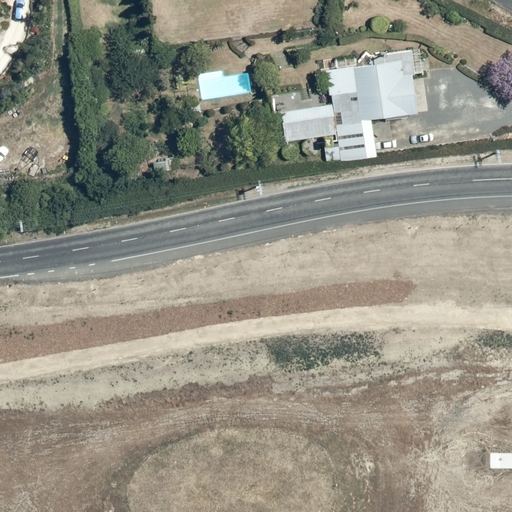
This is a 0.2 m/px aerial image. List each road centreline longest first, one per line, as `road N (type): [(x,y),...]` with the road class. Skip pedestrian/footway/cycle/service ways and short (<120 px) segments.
road 1 (tertiary): [(511,178),(326,199),(127,241)]
road 2 (tertiary): [(511,241),(320,231),(127,241)]
road 3 (tertiary): [(127,241),(0,260)]
